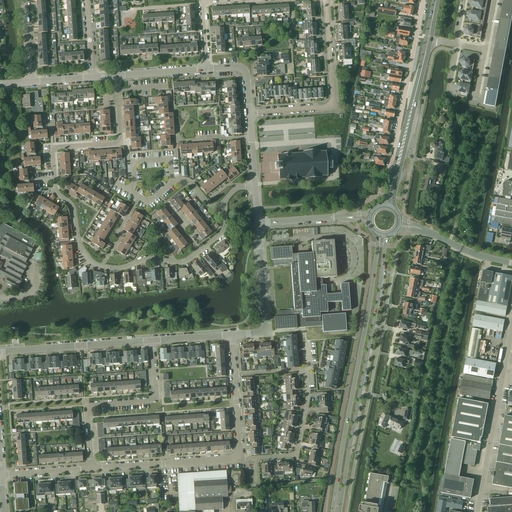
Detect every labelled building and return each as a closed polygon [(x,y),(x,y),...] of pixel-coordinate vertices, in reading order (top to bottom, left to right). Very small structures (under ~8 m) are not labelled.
[(473,7),(473,11),(485,14),(488,1),(481,0),(470,0),(470,4),(472,7),(473,7)] [(511,0),(503,0),(502,9),(511,10),(511,0)] [(306,12),(315,11),(315,8),(314,8),(314,5),(311,5),(311,2),(309,2),(303,3),(303,9),(306,8),(306,12)] [(338,14),(348,13),(347,6),(355,6),(354,2),(343,3),(343,6),(338,7),(338,14)] [(403,5),(402,12),(407,13),(407,15),(412,16),(414,7),(403,5)] [(378,7),(377,12),(395,16),(396,10),(378,7)] [(511,10),(502,9),(499,25),(510,27),(511,18),(511,10)] [(315,15),(315,11),(306,12),(306,16),(303,16),(304,21),(312,21),(312,18),(315,18),(315,15)] [(473,11),(471,11),(468,13),(467,16),(469,20),(471,20),(470,24),(483,26),(485,14),(473,11)] [(353,23),(356,23),(356,21),(355,19),(348,20),(348,13),(338,14),(339,21),(344,20),(345,23),(353,23)] [(401,17),(400,20),(400,22),(403,23),(403,26),(410,27),(411,22),(410,22),(411,19),(401,17)] [(312,24),(312,21),(304,21),(304,27),(307,27),(307,30),(316,30),(316,26),(315,26),(315,24),(312,24)] [(353,26),(353,23),(345,23),(342,23),(342,26),(337,27),(337,34),(347,33),(347,26),(353,26)] [(483,26),(470,24),(469,28),(468,27),(465,29),(464,33),(466,36),(481,39),(483,26)] [(499,25),(495,46),(506,48),(510,27),(499,25)] [(316,30),(307,30),(308,34),(305,34),(305,40),(313,39),(313,36),(316,36),(316,33),(317,33),(316,30)] [(348,40),(347,33),(337,34),(338,41),(343,40),(344,43),(355,43),(355,39),(348,40)] [(408,39),(394,37),(394,38),(396,39),(395,43),(397,44),(399,44),(401,45),(403,46),(403,45),(407,46),(408,39)] [(314,42),(313,39),(305,40),(305,44),(304,44),(304,49),(318,48),(318,45),(317,45),(316,42),(314,42)] [(355,46),(355,43),(344,43),(344,46),(338,47),(339,54),(349,53),(348,46),(355,46)] [(495,46),(491,67),(502,69),(506,48),(495,46)] [(307,58),(315,58),(314,55),(317,55),(317,52),(318,52),(318,48),(304,49),(305,53),(306,53),(307,58)] [(349,60),(349,53),(339,54),(339,61),(345,60),(345,65),(352,65),(352,60),(349,60)] [(315,61),(315,58),(307,58),(307,67),(310,67),(319,67),(319,63),(318,63),(318,61),(315,61)] [(464,67),(464,71),(472,73),(473,69),(475,60),(464,58),(461,61),(461,64),(463,67),(464,67)] [(319,67),(310,67),(310,71),(307,71),(308,77),(316,76),(316,73),(319,73),(318,70),(319,70),(319,67)] [(491,67),(489,78),(500,80),(502,69),(491,67)] [(401,76),(402,70),(391,68),(389,74),(401,76)] [(359,73),(359,76),(360,76),(360,77),(369,79),(371,73),(361,71),(361,73),(359,73)] [(462,80),(461,84),(470,85),(470,81),(471,82),(472,73),(464,71),(462,71),(459,73),(458,77),(460,80),(462,80)] [(489,78),(487,89),(498,91),(500,80),(489,78)] [(398,91),(399,85),(385,83),(384,85),(391,87),(391,89),(398,91)] [(470,85),(461,84),(460,83),(457,85),(456,89),(458,92),(460,92),(459,96),(467,98),(468,94),(470,85)] [(495,107),(498,91),(487,89),(484,105),(495,107)] [(26,96),(21,96),(22,108),(31,108),(32,113),(43,112),(42,99),(38,99),(38,91),(26,92),(26,96)] [(388,101),(396,103),(397,97),(389,95),(389,92),(382,91),(380,91),(379,95),(382,95),(387,96),(386,98),(389,98),(388,101)] [(264,103),(263,93),(258,93),(258,97),(256,98),(256,106),(261,105),(261,103),(264,103)] [(395,109),(396,103),(388,101),(384,101),(383,107),(395,109)] [(382,110),(371,108),(371,112),(380,113),(385,113),(384,116),(393,117),(394,112),(382,110)] [(40,116),(33,117),(33,128),(41,127),(40,116)] [(322,123),(318,123),(318,133),(323,133),(322,129),(325,129),(337,128),(336,119),(332,119),(328,119),(328,120),(324,120),(324,123),(322,123)] [(63,135),(62,125),(62,122),(57,122),(57,132),(55,133),(55,138),(60,138),(60,136),(63,135)] [(110,126),(100,127),(100,131),(101,131),(101,133),(107,132),(108,135),(113,135),(113,129),(111,129),(110,126)] [(390,134),(391,128),(379,126),(378,128),(383,129),(382,133),(390,134)] [(30,127),(28,127),(28,133),(30,133),(31,140),(47,139),(47,131),(31,132),(30,127)] [(388,145),(389,138),(375,136),(375,139),(380,140),(379,143),(388,145)] [(170,141),(158,142),(158,144),(161,143),(161,147),(168,146),(168,150),(173,149),(172,144),(170,144),(170,141)] [(210,143),(207,143),(208,154),(211,154),(211,153),(213,153),(213,146),(216,146),(215,141),(210,141),(210,143)] [(430,144),(430,145),(431,146),(431,148),(432,149),(433,149),(434,149),(434,160),(442,161),(443,161),(444,157),(445,152),(443,151),(444,147),(444,145),(443,143),(441,142),(439,141),(438,142),(437,142),(436,141),(435,141),(434,141),(433,141),(432,142),(431,143),(430,144)] [(34,143),(26,144),(27,155),(34,154),(34,143)] [(143,143),(131,144),(131,147),(129,147),(130,152),(134,152),(134,149),(141,148),(141,145),(143,145),(143,143)] [(186,156),(186,145),(183,145),(182,143),(177,143),(177,149),(180,149),(181,155),(183,155),(183,156),(186,156)] [(386,155),(387,148),(374,145),(373,148),(378,149),(377,153),(386,155)] [(118,150),(115,150),(116,161),(120,161),(120,159),(122,159),(121,155),(124,155),(124,153),(124,147),(120,147),(118,148),(118,150)] [(95,162),(94,152),(91,152),(91,150),(85,150),(86,156),(89,155),(89,162),(91,161),(91,163),(95,162)] [(279,164),(275,164),(275,167),(276,170),(279,170),(280,179),(286,179),(286,180),(301,179),(301,178),(305,177),(305,179),(322,178),(322,176),(328,176),(327,169),(332,169),(331,157),(326,158),(326,151),(320,151),(320,150),(303,151),(303,153),(292,154),(292,153),(284,153),(284,154),(278,154),(279,164)] [(23,154),(21,154),(22,160),(24,160),(24,167),(41,165),(40,158),(24,159),(23,154)] [(371,157),(370,160),(373,160),(375,164),(384,166),(385,159),(371,157)] [(229,170),(235,178),(239,174),(233,167),(229,170)] [(20,182),(28,181),(27,170),(19,170),(20,182)] [(224,174),(221,170),(219,173),(217,170),(215,172),(223,181),(227,178),(224,174)] [(227,178),(229,180),(227,181),(228,183),(235,178),(229,170),(224,174),(227,178)] [(223,181),(215,172),(214,173),(216,175),(213,177),(219,185),(223,181)] [(427,175),(423,190),(429,191),(430,188),(433,189),(436,177),(430,176),(427,175)] [(215,188),(219,185),(213,177),(210,179),(209,177),(207,179),(215,188)] [(215,188),(207,179),(206,180),(207,182),(205,184),(211,191),(215,188)] [(17,194),(34,192),(33,184),(17,186),(17,181),(14,181),(15,187),(17,187),(17,194)] [(69,193),(74,185),(70,183),(68,182),(68,181),(67,183),(68,184),(64,191),(69,193)] [(511,182),(505,181),(503,196),(511,197),(511,182)] [(82,184),(79,188),(77,192),(77,193),(81,195),(88,185),(86,184),(85,186),(82,184)] [(206,195),(211,191),(205,184),(200,188),(206,195)] [(76,195),(77,193),(77,192),(79,188),(74,185),(69,193),(76,198),(78,196),(76,195)] [(89,186),(88,185),(81,195),(86,198),(91,190),(88,188),(89,186)] [(91,201),(97,190),(95,189),(94,192),(91,190),(86,198),(91,201)] [(95,204),(100,195),(97,194),(99,191),(97,190),(91,201),(95,204)] [(40,209),(45,199),(37,194),(32,202),(37,206),(37,207),(40,209)] [(105,198),(100,195),(95,204),(100,206),(105,198)] [(170,203),(173,208),(181,202),(176,195),(174,196),(176,198),(174,200),(173,201),(171,199),(168,201),(170,203)] [(48,201),(45,199),(40,209),(43,210),(43,209),(45,210),(52,199),(49,198),(48,201)] [(511,200),(498,198),(495,213),(493,222),(502,224),(501,228),(503,229),(501,239),(510,240),(511,231),(511,230),(511,226),(511,200)] [(49,214),(54,205),(52,203),(54,200),(52,199),(45,210),(46,211),(46,212),(49,214)] [(117,208),(126,213),(128,208),(124,205),(125,203),(122,201),(117,208)] [(177,212),(180,209),(184,206),(181,202),(173,208),(177,212)] [(188,203),(184,206),(180,209),(184,213),(193,205),(192,204),(190,205),(188,203)] [(61,209),(54,205),(49,214),(52,216),(52,215),(54,216),(57,211),(59,212),(61,209)] [(194,207),(193,205),(184,213),(187,217),(195,211),(192,208),(194,207)] [(119,215),(123,217),(126,213),(117,208),(115,212),(119,215)] [(158,220),(168,212),(164,208),(157,214),(159,217),(157,219),(158,220)] [(115,212),(111,210),(109,213),(107,212),(106,213),(116,220),(119,215),(115,212)] [(197,214),(195,211),(187,217),(191,221),(200,214),(199,212),(197,214)] [(132,216),(143,223),(144,221),(141,220),(143,217),(135,212),(132,216)] [(171,216),(168,212),(158,220),(159,222),(161,220),(164,222),(171,216)] [(113,224),(116,220),(106,213),(105,215),(107,216),(105,219),(113,224)] [(201,215),(200,214),(191,221),(194,226),(201,220),(199,217),(201,215)] [(57,224),(67,223),(67,215),(63,215),(63,217),(62,218),(58,218),(58,220),(56,220),(57,224)] [(142,224),(143,223),(132,216),(129,221),(138,226),(139,223),(142,224)] [(164,227),(165,228),(174,221),(171,216),(164,222),(166,225),(164,227)] [(100,223),(111,229),(113,224),(105,219),(103,222),(101,221),(100,223)] [(197,230),(207,222),(206,220),(204,222),(201,220),(194,226),(197,230)] [(136,229),(138,226),(129,221),(127,226),(137,232),(138,230),(136,229)] [(168,228),(170,231),(174,228),(178,225),(174,221),(165,228),(166,230),(168,228)] [(25,263),(34,246),(36,241),(0,222),(0,252),(13,260),(7,272),(12,274),(20,278),(27,264),(25,263)] [(208,224),(207,222),(197,230),(201,234),(203,232),(208,228),(206,225),(208,224)] [(108,233),(111,229),(100,223),(99,224),(101,226),(100,229),(108,233)] [(128,233),(132,235),(134,232),(136,234),(137,232),(127,226),(124,230),(128,233)] [(170,231),(167,234),(169,236),(167,238),(168,240),(178,232),(174,228),(170,231)] [(212,232),(208,228),(203,232),(207,236),(212,232)] [(105,238),(108,233),(100,229),(98,232),(96,230),(95,232),(105,238)] [(102,243),(105,238),(95,232),(94,233),(96,235),(94,238),(100,241),(102,243)] [(181,236),(178,232),(168,240),(169,241),(171,239),(174,242),(181,236)] [(201,234),(198,236),(202,241),(207,236),(203,232),(201,234)] [(125,237),(135,244),(136,242),(134,241),(136,238),(132,235),(128,233),(125,237)] [(357,235),(354,237),(351,233),(347,236),(348,238),(347,239),(352,245),(360,239),(357,235)] [(59,242),(69,241),(68,234),(57,234),(58,238),(59,238),(59,242)] [(175,248),(184,240),(181,236),(174,242),(176,245),(174,247),(175,248)] [(134,245),(135,244),(125,237),(122,242),(130,247),(132,244),(134,245)] [(91,243),(97,246),(100,241),(94,238),(91,243)] [(188,245),(184,240),(175,248),(176,250),(178,248),(181,251),(188,245)] [(336,277),(334,240),(311,242),(312,257),(302,257),(302,254),(292,254),(292,246),(270,248),(271,260),(273,260),(274,266),(291,265),(294,310),(277,311),(277,317),(274,317),(275,330),(297,329),(297,328),(306,327),(322,326),(323,332),(346,331),(345,314),(321,315),(321,316),(320,316),(319,313),(327,312),(327,303),(341,302),(342,311),(350,310),(348,283),(340,284),(341,294),(326,295),(325,285),(322,285),(322,278),(336,277)] [(105,244),(102,243),(100,241),(97,246),(99,248),(102,249),(105,244)] [(231,249),(233,247),(228,241),(225,244),(223,241),(214,248),(219,254),(229,246),(231,249)] [(129,250),(130,247),(122,242),(119,247),(130,253),(131,251),(129,250)] [(61,252),(72,251),(71,243),(62,244),(62,248),(61,248),(61,252)] [(361,243),(353,246),(356,252),(356,269),(351,272),(351,277),(359,276),(363,275),(362,251),(356,251),(363,248),(363,247),(361,243)] [(129,255),(130,253),(119,247),(117,251),(125,256),(127,253),(129,255)] [(221,273),(227,269),(219,259),(217,261),(214,258),(213,258),(210,254),(204,259),(213,269),(216,266),(221,273)] [(210,277),(213,274),(206,265),(203,267),(198,261),(192,266),(200,276),(205,272),(210,277)] [(73,267),(73,262),(62,263),(62,266),(64,266),(64,270),(67,270),(67,268),(73,267)] [(88,284),(90,284),(90,273),(85,274),(84,271),(87,270),(85,267),(80,270),(79,270),(79,271),(79,272),(79,277),(82,277),(83,286),(88,286),(88,284)] [(425,272),(425,270),(421,269),(413,267),(411,267),(410,273),(412,273),(412,274),(420,275),(421,271),(425,272)] [(68,288),(76,288),(76,281),(74,281),(74,273),(76,271),(74,268),(68,272),(70,275),(71,277),(67,277),(68,288)] [(173,280),(177,280),(176,273),(173,273),(173,269),(165,269),(165,279),(173,278),(173,280)] [(185,279),(194,278),(190,270),(187,271),(186,269),(179,269),(179,279),(184,277),(185,279)] [(145,270),(138,271),(138,280),(145,280),(146,282),(151,282),(151,281),(159,281),(162,280),(161,273),(159,274),(159,270),(150,271),(150,272),(145,273),(145,270)] [(96,280),(97,284),(97,285),(97,286),(98,286),(98,287),(99,287),(102,287),(103,286),(104,286),(104,285),(105,285),(105,284),(104,280),(107,279),(107,274),(93,271),(93,280),(96,280)] [(507,306),(511,280),(511,276),(483,271),(477,301),(507,306)] [(133,284),(136,284),(135,277),(132,277),(132,273),(124,274),(125,284),(132,283),(132,284),(133,284)] [(12,274),(7,284),(17,289),(22,279),(20,278),(12,274)] [(118,287),(122,286),(121,280),(118,280),(118,275),(110,276),(111,286),(118,285),(118,287)] [(477,301),(475,315),(480,316),(481,312),(505,316),(507,306),(477,301)] [(404,308),(419,312),(420,309),(417,309),(418,305),(413,304),(405,303),(404,304),(404,306),(405,306),(404,308)] [(419,314),(419,312),(404,308),(404,311),(403,311),(403,313),(403,314),(411,316),(410,317),(416,318),(417,313),(419,314)] [(480,316),(475,315),(473,326),(502,332),(504,320),(480,316)] [(415,327),(415,324),(401,322),(400,328),(409,330),(409,326),(415,327)] [(472,328),(467,355),(467,358),(477,360),(482,330),(472,328)] [(413,340),(413,337),(410,337),(411,336),(408,335),(407,336),(401,335),(400,341),(400,342),(401,344),(403,344),(404,343),(404,342),(409,343),(410,339),(413,340)] [(265,353),(265,344),(259,344),(259,347),(256,348),(257,354),(265,353)] [(265,344),(265,353),(266,357),(274,356),(274,346),(271,347),(270,344),(265,344)] [(240,355),(248,355),(248,345),(242,345),(242,348),(239,349),(240,355)] [(253,345),(248,345),(248,355),(257,354),(256,348),(254,348),(253,345)] [(189,358),(195,357),(194,347),(188,347),(188,353),(186,353),(187,360),(189,360),(189,358)] [(194,347),(195,357),(201,357),(201,359),(204,359),(204,352),(201,352),(201,347),(194,347)] [(172,359),(178,359),(177,348),(171,349),(171,354),(169,354),(169,361),(172,361),(172,359)] [(177,348),(178,359),(184,358),(184,360),(187,360),(186,353),(184,353),(183,348),(177,348)] [(412,355),(413,352),(398,348),(397,355),(406,357),(406,353),(412,355)] [(167,361),(169,361),(169,354),(166,354),(166,349),(159,349),(160,360),(166,359),(167,361)] [(139,356),(139,364),(142,364),(141,361),(147,361),(147,350),(141,351),(141,356),(139,356)] [(137,364),(139,364),(139,356),(136,356),(136,351),(130,352),(130,362),(136,362),(137,364)] [(119,365),(122,365),(121,358),(119,358),(119,352),(112,353),(113,363),(119,363),(119,365)] [(124,363),(130,362),(130,352),(123,352),(124,357),(121,358),(122,365),(124,365),(124,363)] [(107,364),(113,363),(112,353),(106,353),(106,359),(104,359),(104,366),(107,366),(107,364)] [(89,365),(96,365),(95,354),(88,355),(89,360),(83,360),(84,373),(87,372),(87,368),(90,368),(89,365)] [(95,354),(96,365),(102,364),(102,367),(104,366),(104,359),(101,359),(101,354),(95,354)] [(64,367),(70,366),(69,356),(63,356),(63,362),(61,362),(62,369),(64,369),(64,367)] [(69,356),(70,366),(76,366),(76,368),(79,368),(79,371),(80,371),(82,371),(82,360),(76,361),(76,356),(69,356)] [(44,363),(44,370),(46,370),(47,370),(47,368),(53,368),(52,357),(46,358),(46,363),(44,363)] [(59,369),(62,369),(61,362),(59,362),(58,357),(52,357),(53,368),(59,367),(59,369)] [(42,371),(44,370),(44,363),(41,363),(41,358),(35,359),(35,369),(41,368),(42,371)] [(493,379),(496,364),(467,358),(464,374),(493,379)] [(24,372),(27,372),(26,365),(24,365),(24,359),(17,360),(18,370),(24,370),(24,372)] [(29,369),(35,369),(35,359),(28,359),(29,364),(26,365),(27,372),(29,371),(29,369)] [(408,364),(409,361),(396,359),(395,366),(403,367),(404,363),(408,364)] [(12,371),(18,370),(17,360),(11,360),(11,366),(8,366),(9,373),(12,373),(12,371)] [(285,385),(298,384),(297,379),(294,379),(294,376),(292,376),(292,373),(287,374),(287,377),(284,377),(285,385)] [(463,375),(462,380),(492,386),(493,381),(463,375)] [(245,387),(255,386),(254,378),(248,378),(248,381),(245,381),(245,387)] [(462,380),(460,393),(489,398),(492,386),(462,380)] [(335,390),(336,384),(326,382),(324,382),(322,387),(335,390)] [(286,394),(296,393),(295,390),(298,390),(298,384),(285,385),(286,394)] [(255,386),(245,387),(246,393),(249,392),(249,395),(258,395),(258,392),(258,391),(257,391),(257,390),(258,390),(258,389),(259,389),(259,388),(259,387),(259,386),(255,386)] [(296,396),(296,393),(286,394),(287,403),(300,402),(299,396),(296,396)] [(320,403),(329,402),(328,393),(322,393),(322,397),(319,397),(320,403)] [(247,404),(256,403),(259,403),(259,395),(258,395),(249,395),(249,398),(246,398),(247,404)] [(482,438),(488,404),(459,398),(452,437),(478,442),(479,437),(482,438)] [(300,407),(300,402),(287,403),(287,411),(297,410),(297,407),(300,407)] [(330,413),(329,402),(320,403),(320,408),(323,408),(323,413),(330,413)] [(256,403),(247,404),(247,410),(250,409),(251,412),(257,412),(256,403)] [(406,409),(404,419),(409,420),(412,410),(406,409)] [(248,421),(257,420),(260,420),(260,412),(257,412),(251,412),(251,415),(248,415),(248,421)] [(287,421),(296,422),(297,417),(294,416),(295,413),(289,412),(285,412),(283,420),(287,421)] [(383,413),(378,425),(385,428),(387,423),(389,423),(390,420),(389,419),(390,416),(383,413)] [(329,416),(321,415),(320,418),(317,417),(316,423),(328,425),(329,416)] [(404,422),(397,419),(392,416),(390,420),(389,423),(401,429),(404,422)] [(507,445),(511,445),(511,416),(505,416),(500,443),(507,445)] [(257,420),(248,421),(248,427),(252,426),(252,430),(258,429),(257,420)] [(296,422),(287,421),(283,420),(282,428),(285,429),(292,430),(292,427),(295,428),(296,422)] [(316,423),(315,428),(318,429),(317,432),(322,433),(326,434),(328,425),(316,423)] [(258,429),(252,430),(252,432),(249,433),(249,439),(259,438),(258,429)] [(291,433),(292,430),(285,429),(284,437),(293,439),(294,434),(291,433)] [(322,433),(317,432),(316,432),(315,434),(312,434),(311,439),(320,441),(322,433)] [(292,445),(293,439),(284,437),(280,437),(279,442),(283,443),(282,449),(288,450),(289,444),(292,445)] [(259,438),(249,439),(250,444),(253,444),(253,447),(259,446),(259,438)] [(311,439),(310,445),(313,445),(313,448),(314,448),(319,449),(320,450),(321,449),(323,443),(322,442),(320,441),(311,439)] [(451,439),(445,474),(460,477),(462,464),(474,466),(477,451),(480,451),(481,445),(451,439)] [(511,488),(511,445),(507,445),(500,443),(494,473),(491,473),(490,476),(494,477),(492,485),(511,488)] [(260,455),(259,446),(253,447),(253,449),(250,449),(251,456),(260,455)] [(320,450),(319,449),(314,448),(314,451),(311,451),(310,456),(319,458),(320,450)] [(317,467),(319,458),(310,456),(309,462),(311,462),(311,466),(317,467)] [(288,462),(282,463),(283,475),(288,474),(289,474),(292,474),(291,471),(292,471),(292,465),(288,465),(288,462)] [(277,466),(274,467),(275,476),(283,475),(282,463),(277,463),(277,466)] [(268,476),(272,476),(271,466),(268,466),(268,464),(261,464),(262,474),(267,474),(268,476)] [(315,468),(304,466),(304,469),(302,469),(301,475),(314,478),(314,475),(315,468)] [(226,471),(193,473),(177,474),(179,511),(194,511),(195,511),(203,510),(213,510),(223,509),(222,498),(228,497),(226,471)] [(381,511),(382,510),(381,509),(382,506),(383,507),(387,483),(388,483),(389,477),(371,473),(365,506),(361,505),(359,511),(360,511),(359,511),(381,511)] [(146,478),(147,488),(156,487),(155,476),(155,474),(151,474),(151,476),(149,476),(149,478),(146,478)] [(474,480),(460,477),(445,474),(442,493),(471,498),(474,480)] [(139,475),(135,476),(136,489),(145,488),(145,478),(141,478),(141,477),(139,477),(139,475)] [(136,489),(135,476),(131,476),(131,477),(129,478),(129,479),(126,479),(127,489),(136,489)] [(110,491),(116,490),(115,477),(111,477),(111,479),(109,479),(109,481),(106,481),(106,488),(110,487),(110,491)] [(115,477),(116,490),(122,490),(122,486),(125,486),(125,479),(121,480),(121,478),(119,478),(119,477),(115,477)] [(93,480),(90,480),(90,491),(94,490),(94,487),(105,486),(105,479),(99,479),(99,478),(93,478),(93,480)] [(90,491),(90,480),(86,480),(86,479),(80,479),(80,481),(74,481),(75,488),(86,487),(86,491),(90,491)] [(65,494),(64,481),(60,481),(60,483),(58,483),(58,485),(55,485),(55,495),(65,494)] [(68,481),(64,481),(65,494),(74,493),(73,483),(70,484),(70,482),(68,482),(68,481)] [(44,483),(45,496),(51,495),(51,498),(55,498),(53,485),(50,485),(50,484),(48,484),(48,482),(44,483)] [(18,511),(28,510),(26,483),(16,484),(16,485),(14,485),(14,494),(14,498),(15,501),(15,510),(17,510),(18,511)] [(35,496),(45,496),(44,483),(40,483),(40,484),(38,485),(38,486),(35,486),(35,496)] [(462,510),(463,501),(448,499),(448,498),(440,497),(436,511),(445,511),(447,508),(450,508),(462,510)] [(491,507),(511,505),(511,497),(490,499),(491,507)] [(252,511),(252,506),(251,499),(235,500),(236,510),(246,510),(245,511),(252,511)] [(313,511),(313,502),(308,503),(308,501),(301,501),(302,511),(308,510),(308,511),(313,511)]
